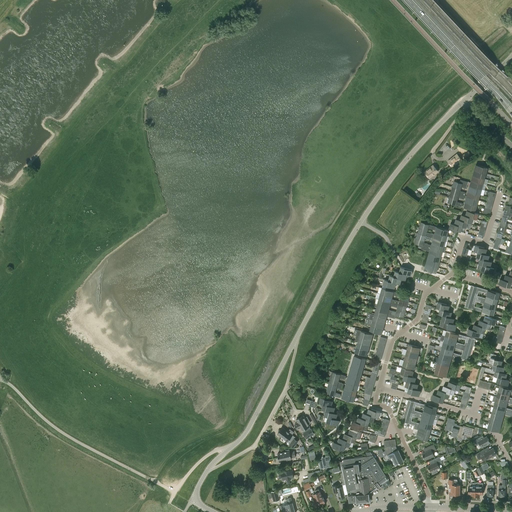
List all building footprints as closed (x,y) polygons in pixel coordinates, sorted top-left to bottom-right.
[(462,160),(457,154),(447,161),(452,168),(462,160)] [(424,172),(429,178),(438,171),(433,165),(424,172)] [(474,170),(489,174),(487,174),(487,173),(486,172),(488,168),(479,166),(476,165),(474,170)] [(473,176),(485,179),(486,175),(488,176),(489,174),(474,170),(473,176)] [(471,181),(484,185),(484,183),(483,183),(485,179),(473,176),(471,181)] [(470,186),(482,190),(483,185),(483,186),(484,185),(471,181),(470,186)] [(468,192),(481,195),(481,194),(480,194),(482,190),(470,186),(468,192)] [(451,192),(465,196),(466,193),(460,191),(461,189),(452,187),(451,192)] [(467,197),(478,200),(480,196),(481,195),(468,192),(467,197)] [(468,203),(478,206),(478,204),(477,204),(478,200),(467,197),(465,202),(468,203)] [(457,200),(449,198),(448,203),(462,207),(463,204),(457,202),(457,200)] [(478,206),(468,203),(465,202),(464,208),(475,211),(477,207),(478,206)] [(503,216),(508,218),(510,218),(511,213),(510,212),(509,214),(506,213),(507,210),(505,209),(503,216)] [(465,216),(473,218),(473,219),(477,220),(479,214),(467,210),(465,216)] [(460,220),(468,223),(471,224),(473,219),(473,218),(465,216),(461,215),(460,220)] [(454,224),(462,227),(466,228),(468,223),(460,220),(456,219),(454,224)] [(449,229),(461,232),(462,227),(454,224),(450,223),(449,229)] [(435,233),(448,236),(448,235),(447,235),(448,231),(437,227),(436,231),(435,233)] [(418,233),(432,237),(432,234),(427,233),(427,230),(418,228),(418,229),(419,229),(418,233)] [(434,238),(445,241),(447,237),(448,236),(435,233),(435,235),(434,238)] [(426,248),(428,248),(429,245),(424,243),(424,241),(415,238),(415,240),(416,240),(415,244),(422,246),(421,250),(422,246),(424,247),(426,248)] [(432,243),(445,247),(445,245),(444,245),(445,241),(434,238),(433,241),(432,243)] [(431,249),(433,249),(442,252),(443,248),(444,248),(445,247),(432,243),(431,245),(431,249)] [(486,255),(487,252),(487,249),(484,248),(475,246),(474,252),(478,253),(486,255)] [(429,254),(442,258),(442,256),(441,256),(442,252),(433,249),(431,249),(430,252),(429,254)] [(486,255),(478,253),(476,258),(480,259),(488,261),(489,256),(486,255)] [(428,259),(439,262),(440,258),(441,259),(442,258),(429,254),(428,259)] [(429,265),(439,268),(439,267),(438,266),(439,262),(428,259),(426,264),(429,265)] [(488,261),(480,259),(478,264),(482,265),(490,268),(490,267),(492,262),(488,261)] [(439,268),(429,265),(426,264),(424,270),(436,273),(437,269),(438,269),(439,268)] [(482,265),(478,264),(477,269),(480,270),(480,271),(492,274),(494,269),(490,267),(490,268),(482,265)] [(399,272),(399,273),(407,275),(411,276),(413,271),(401,267),(399,272)] [(399,273),(399,272),(395,271),(394,277),(402,279),(405,280),(407,275),(399,273)] [(396,284),(400,285),(402,279),(394,277),(390,275),(388,281),(396,283),(396,284)] [(504,280),(500,279),(498,284),(510,288),(511,283),(504,280)] [(396,284),(396,283),(388,281),(385,280),(383,285),(395,289),(396,284)] [(378,293),(389,296),(392,297),(393,295),(394,292),(379,287),(378,293)] [(483,298),(477,296),(478,293),(469,291),(468,296),(482,301),(483,298)] [(486,296),(498,299),(500,294),(488,291),(486,296)] [(396,292),(395,296),(400,297),(400,299),(409,302),(409,301),(408,300),(410,296),(396,292)] [(379,299),(388,302),(391,302),(391,299),(392,297),(389,296),(378,293),(377,294),(380,295),(379,299)] [(487,302),(497,305),(498,299),(486,296),(485,301),(487,302)] [(391,302),(388,302),(379,299),(377,304),(386,307),(389,308),(390,306),(391,302)] [(497,305),(487,302),(485,301),(483,307),(486,307),(495,310),(497,305)] [(480,308),(474,307),(475,304),(466,302),(464,307),(479,311),(480,308)] [(397,310),(406,313),(406,311),(405,311),(407,307),(393,303),(392,306),(397,308),(397,310)] [(436,308),(440,309),(448,311),(450,306),(438,303),(436,308)] [(389,308),(386,307),(377,304),(376,310),(387,313),(388,310),(389,308)] [(495,310),(486,307),(483,307),(482,312),(494,316),(495,310)] [(451,318),(452,312),(448,311),(440,309),(436,308),(440,309),(439,315),(443,316),(443,315),(451,318)] [(374,315),(383,318),(386,318),(386,316),(387,313),(376,310),(374,315)] [(370,319),(382,323),(384,324),(386,318),(383,318),(374,315),(371,314),(370,319)] [(445,322),(453,324),(455,319),(451,318),(443,315),(443,316),(441,321),(445,322)] [(492,324),(495,325),(497,320),(485,316),(484,321),(492,324)] [(371,326),(380,328),(383,329),(384,324),(382,323),(370,319),(368,324),(371,325),(371,326)] [(492,324),(484,321),(480,320),(478,325),(478,326),(486,328),(490,329),(492,324)] [(445,322),(444,326),(443,327),(455,331),(457,325),(453,324),(445,322)] [(486,328),(478,326),(478,325),(474,324),(473,330),(473,329),(473,330),(481,332),(485,333),(486,328)] [(380,328),(371,326),(369,331),(381,334),(383,329),(380,328)] [(479,338),(481,332),(473,330),(473,329),(469,328),(467,334),(479,338)] [(373,334),(361,331),(358,330),(356,336),(369,339),(371,340),(373,334)] [(447,331),(445,336),(457,340),(458,334),(447,331)] [(445,336),(441,335),(440,341),(441,341),(453,344),(455,345),(457,340),(445,336)] [(474,343),(475,339),(461,335),(460,338),(466,340),(466,342),(475,345),(475,344),(474,343)] [(371,340),(369,339),(356,336),(355,341),(358,342),(370,345),(371,340)] [(455,345),(453,344),(441,341),(439,346),(442,347),(451,350),(454,350),(455,345)] [(357,347),(366,350),(368,350),(370,345),(358,342),(357,347)] [(406,350),(416,352),(419,353),(420,348),(409,344),(408,349),(406,348),(406,350)] [(471,354),(472,350),(458,346),(457,349),(463,350),(463,353),(472,355),(472,354),(471,354)] [(368,350),(366,350),(357,347),(355,353),(367,356),(368,350)] [(454,350),(451,350),(442,347),(441,352),(452,356),(454,350)] [(406,355),(415,358),(417,359),(419,353),(416,352),(406,350),(406,351),(407,351),(406,355)] [(439,358),(448,360),(451,361),(452,356),(441,352),(439,358)] [(353,361),(365,365),(366,363),(365,363),(366,359),(354,355),(353,361)] [(417,359),(415,358),(406,355),(404,359),(403,359),(403,360),(416,364),(417,359)] [(503,361),(500,360),(500,358),(500,356),(499,356),(497,356),(494,355),(493,358),(491,358),(489,363),(493,364),(501,366),(503,361)] [(438,363),(447,365),(449,366),(451,361),(448,360),(439,358),(438,363)] [(416,364),(403,360),(403,361),(404,362),(403,366),(414,369),(416,364)] [(351,366),(363,370),(364,366),(365,366),(365,365),(353,361),(351,366)] [(434,367),(436,368),(445,371),(448,371),(449,366),(447,365),(438,363),(437,363),(435,362),(434,367)] [(501,366),(493,364),(492,370),(496,371),(504,373),(505,367),(501,366)] [(350,372),(362,375),(363,374),(362,374),(363,370),(351,366),(350,372)] [(412,377),(414,371),(402,368),(400,374),(404,375),(412,377)] [(448,371),(445,371),(436,368),(434,374),(443,376),(446,377),(448,371)] [(504,373),(496,371),(494,376),(498,377),(506,379),(507,374),(504,373)] [(348,377),(360,380),(361,375),(362,375),(350,372),(348,377)] [(407,381),(415,383),(416,378),(412,377),(404,375),(403,380),(407,381)] [(337,385),(343,387),(344,384),(338,382),(339,380),(330,377),(330,379),(329,383),(337,385)] [(346,382),(359,386),(359,385),(359,384),(360,380),(348,377),(346,382)] [(498,377),(496,382),(508,386),(510,380),(506,379),(498,377)] [(409,388),(409,387),(417,390),(417,389),(419,384),(415,383),(407,381),(405,386),(406,387),(409,388)] [(459,391),(461,385),(449,381),(448,387),(456,389),(456,390),(459,391)] [(348,388),(357,391),(358,387),(359,387),(359,386),(346,382),(345,387),(348,388)] [(450,394),(454,395),(456,390),(456,389),(448,387),(444,386),(442,391),(450,393),(450,394)] [(495,391),(507,394),(510,395),(511,389),(500,386),(499,388),(496,387),(495,391)] [(343,393),(356,396),(356,395),(355,395),(357,391),(348,388),(345,387),(343,393)] [(419,396),(420,393),(421,390),(417,389),(417,390),(409,387),(409,388),(406,387),(405,392),(419,396)] [(336,390),(327,388),(326,389),(327,390),(326,394),(340,398),(341,394),(335,393),(336,390)] [(445,398),(449,399),(450,394),(450,393),(442,391),(438,390),(437,395),(445,398)] [(497,397),(505,399),(508,400),(510,395),(507,394),(495,391),(494,393),(497,394),(497,397)] [(356,398),(356,396),(343,393),(342,398),(354,402),(355,397),(356,398)] [(432,396),(431,400),(443,403),(445,398),(437,395),(433,394),(432,396)] [(494,402),(504,405),(507,405),(508,400),(505,399),(497,397),(494,396),(492,401),(494,402)] [(333,401),(321,397),(319,403),(323,404),(331,406),(333,401)] [(494,407),(502,410),(505,410),(507,405),(504,405),(494,402),(494,403),(495,403),(494,407)] [(323,404),(321,409),(325,410),(333,412),(335,407),(331,406),(323,404)] [(420,415),(421,412),(415,410),(415,408),(406,405),(405,407),(407,407),(405,411),(420,415)] [(424,410),(436,414),(437,413),(436,413),(437,408),(425,405),(424,410)] [(505,410),(502,410),(494,407),(492,411),(491,411),(491,412),(501,415),(504,416),(505,410)] [(381,412),(370,409),(369,409),(367,414),(375,416),(375,417),(379,418),(381,412)] [(325,410),(324,416),(327,417),(328,417),(336,419),(337,413),(333,412),(325,410)] [(422,416),(434,419),(435,415),(436,415),(436,414),(424,410),(422,416)] [(504,416),(501,415),(491,412),(491,413),(492,414),(491,418),(502,421),(504,416)] [(375,417),(375,416),(367,414),(364,413),(363,413),(362,418),(370,421),(374,422),(375,417)] [(307,417),(305,418),(303,416),(300,418),(311,436),(315,434),(312,429),(311,429),(309,426),(306,421),(309,420),(307,417)] [(415,425),(417,426),(418,423),(412,421),(412,419),(403,416),(402,417),(403,417),(402,422),(415,425)] [(421,421),(423,422),(433,425),(434,423),(433,423),(434,419),(422,416),(421,421)] [(336,419),(328,417),(327,417),(326,422),(328,423),(335,425),(338,426),(340,420),(336,419)] [(370,421),(362,418),(358,417),(356,422),(364,425),(368,426),(370,421)] [(303,430),(303,432),(304,433),(303,433),(306,439),(311,436),(300,418),(296,420),(298,422),(295,424),(298,429),(301,427),(302,430),(303,430)] [(457,437),(460,426),(454,424),(456,420),(449,418),(445,429),(452,431),(451,436),(457,437)] [(488,423),(498,426),(501,426),(502,421),(491,418),(489,422),(488,422),(488,423)] [(363,430),(364,425),(356,422),(352,421),(351,427),(363,430)] [(419,426),(422,427),(431,430),(432,426),(433,426),(433,425),(423,422),(421,421),(420,423),(419,426)] [(501,426),(498,426),(488,423),(488,424),(489,424),(487,429),(499,432),(501,426)] [(418,431),(420,432),(430,435),(431,434),(430,434),(431,430),(422,427),(419,426),(419,427),(418,430),(418,431)] [(460,426),(457,437),(463,439),(464,435),(470,436),(472,428),(466,426),(466,427),(460,426)] [(290,429),(288,432),(283,427),(280,431),(293,440),(292,442),(295,444),(297,441),(294,439),(295,437),(292,435),(294,432),(290,429)] [(385,437),(386,434),(383,433),(384,430),(381,429),(381,430),(376,428),(374,434),(385,437)] [(360,438),(362,433),(350,429),(348,434),(348,435),(356,437),(360,438)] [(293,440),(280,431),(278,434),(288,441),(290,443),(290,444),(293,447),(295,444),(292,442),(293,440)] [(430,435),(420,432),(418,431),(416,437),(428,440),(429,436),(430,436),(430,435)] [(343,439),(351,441),(351,442),(355,443),(356,437),(348,435),(348,434),(344,433),(343,439)] [(478,437),(473,440),(476,446),(480,443),(482,447),(490,442),(487,436),(480,440),(478,437)] [(338,443),(337,443),(345,445),(349,447),(351,442),(351,441),(343,439),(339,438),(338,443)] [(344,451),(345,445),(337,443),(338,443),(334,442),(332,447),(344,451)] [(432,452),(436,450),(434,445),(433,445),(427,447),(429,451),(422,454),(425,460),(434,456),(432,452)] [(396,464),(404,461),(399,450),(392,453),(391,446),(385,447),(385,452),(387,455),(388,455),(392,466),(396,464)] [(479,459),(481,458),(483,461),(497,454),(493,448),(487,452),(485,449),(476,454),(479,459)] [(279,457),(295,454),(294,451),(290,452),(290,451),(289,449),(286,450),(286,452),(278,453),(279,457)] [(340,461),(342,473),(341,473),(341,475),(343,483),(342,483),(343,484),(343,485),(346,484),(347,489),(348,495),(349,503),(357,502),(357,503),(358,502),(370,501),(369,494),(370,494),(378,488),(378,489),(381,486),(380,485),(388,479),(374,456),(374,457),(370,452),(366,452),(367,456),(340,461)] [(320,469),(332,467),(330,456),(325,458),(325,460),(319,462),(320,469)] [(438,464),(442,462),(439,456),(433,460),(434,463),(428,466),(431,472),(440,468),(438,464)] [(477,470),(480,475),(485,473),(484,470),(482,466),(476,469),(477,470)] [(290,478),(294,478),(292,469),(281,472),(283,480),(286,479),(287,481),(288,481),(289,481),(290,481),(291,480),(290,478)] [(460,494),(460,485),(457,485),(457,480),(449,479),(449,485),(450,485),(450,493),(449,493),(449,494),(456,494),(457,496),(459,496),(460,494)] [(506,489),(506,485),(507,485),(508,479),(503,479),(503,485),(499,485),(499,489),(499,496),(506,497),(506,489)] [(309,484),(309,482),(303,485),(305,490),(312,488),(313,487),(313,485),(314,485),(313,483),(310,484),(310,483),(309,484)] [(340,487),(339,484),(332,486),(334,493),(337,492),(339,499),(346,497),(343,485),(343,484),(342,483),(341,484),(340,485),(340,486),(340,487)] [(322,498),(320,492),(319,489),(315,490),(316,492),(314,493),(314,494),(313,495),(315,501),(313,502),(315,506),(319,505),(321,504),(325,502),(323,498),(322,498)] [(274,502),(280,500),(277,491),(271,492),(274,502)] [(291,498),(287,499),(288,504),(283,505),(284,511),(295,511),(293,503),(292,503),(291,498)]
